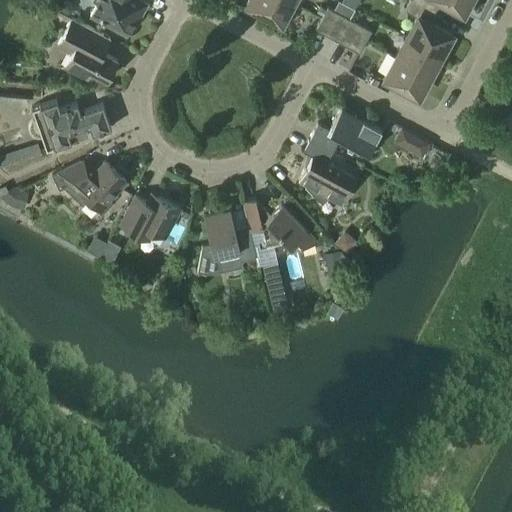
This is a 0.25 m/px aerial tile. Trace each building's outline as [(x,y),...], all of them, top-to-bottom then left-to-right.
[(95,0),(97,1),(91,14),(126,33),(133,20),(137,22),(145,6),(134,0),(95,0)] [(281,22),(292,1),(290,0),(249,0),(247,4),(281,22)] [(409,0),(405,9),(417,17),(406,36),(440,54),(451,33),(428,21),(433,10),(414,0),(409,0)] [(414,0),(433,10),(438,0),(440,0),(463,12),(469,0),(414,0)] [(62,12),(67,15),(72,12),(72,6),(67,3),(62,6),(62,12)] [(56,10),(46,5),(41,15),(48,19),(53,17),(56,10)] [(316,28),(327,34),(339,12),(333,10),(328,7),(316,28)] [(349,18),(339,12),(327,34),(338,40),(350,18),(349,18)] [(72,17),(58,44),(72,51),(64,65),(87,77),(91,71),(107,79),(117,59),(103,52),(110,38),(72,17)] [(338,40),(349,45),(360,24),(350,18),(338,40)] [(372,30),(360,24),(349,45),(360,51),(372,30)] [(406,36),(396,56),(429,74),(440,54),(406,36)] [(418,95),(429,74),(396,56),(384,77),(418,95)] [(57,99),(32,107),(46,150),(111,128),(103,104),(80,111),(77,102),(60,108),(57,99)] [(318,123),(309,139),(330,151),(335,142),(365,158),(381,128),(341,106),(329,129),(318,123)] [(408,149),(422,156),(430,142),(416,135),(408,149)] [(330,151),(309,139),(302,153),(311,158),(297,184),(305,189),(305,190),(321,210),(331,202),(341,207),(355,182),(323,165),(330,151)] [(108,199),(126,179),(106,160),(89,178),(81,161),(52,175),(59,189),(64,187),(83,205),(88,199),(103,212),(112,202),(108,199)] [(136,195),(121,224),(140,234),(154,230),(165,236),(180,208),(160,197),(147,201),(136,195)] [(243,200),(248,225),(250,230),(261,228),(266,246),(294,239),(302,247),(318,243),(281,203),(270,213),(264,207),(258,209),(255,197),(243,200)] [(256,257),(250,230),(248,225),(235,228),(230,207),(203,213),(211,243),(202,245),(197,272),(201,272),(205,272),(209,272),(213,272),(216,271),(220,270),(223,269),(222,265),(256,257)] [(356,240),(349,234),(340,235),(334,242),(346,252),(356,240)] [(340,251),(325,254),(329,275),(344,271),(340,251)] [(262,264),(273,311),(288,308),(277,260),(262,264)] [(160,287),(172,292),(177,277),(166,272),(160,287)]
